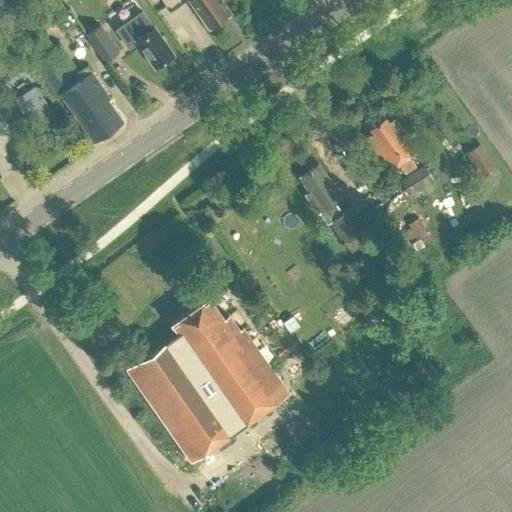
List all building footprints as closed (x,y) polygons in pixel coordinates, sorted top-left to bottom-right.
[(35,0),(48,18),(63,8),(57,0),(35,0)] [(125,0),(103,15),(108,22),(132,5),(127,0),(125,0)] [(188,0),(208,27),(229,12),(220,0),(188,0)] [(141,10),(115,28),(127,46),(135,40),(154,66),(172,53),(153,25),(152,26),(141,10)] [(97,23),(83,33),(101,60),(116,50),(97,23)] [(53,48),(39,29),(17,46),(30,64),(53,48)] [(53,49),(33,63),(56,96),(60,92),(92,139),(120,119),(107,99),(109,98),(86,65),(75,73),(79,79),(75,81),(53,49)] [(25,127),(47,111),(26,82),(3,99),(25,127)] [(415,165),(409,155),(416,150),(394,118),(388,122),(384,117),(369,127),(372,132),(366,136),(388,169),(398,162),(404,172),(415,165)] [(464,152),(479,175),(494,165),(480,142),(464,152)] [(318,213),(319,212),(326,223),(329,221),(350,251),(368,239),(361,228),(362,228),(348,208),(341,212),(334,201),(340,196),(318,163),(298,176),(308,190),(304,193),(318,213)] [(401,195),(427,179),(422,170),(395,186),(401,195)] [(365,294),(375,309),(399,292),(389,277),(365,294)] [(222,318),(207,296),(170,322),(177,332),(125,368),(190,460),(287,392),(242,327),(239,330),(228,314),(222,318)]
